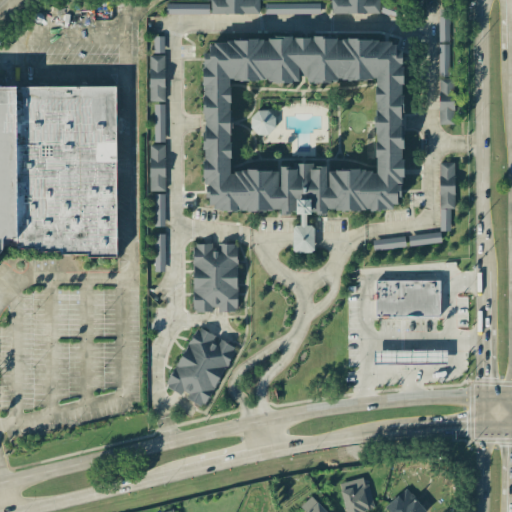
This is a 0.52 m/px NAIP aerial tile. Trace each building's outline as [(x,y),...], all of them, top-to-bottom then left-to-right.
[(210,0),(210,13),(259,14),(258,0),(210,0)] [(330,0),(331,13),(379,12),(379,0),(330,0)] [(166,13),(208,14),(209,4),(166,3),(166,13)] [(320,3),(265,3),(264,13),(319,14),(320,3)] [(438,41),(448,41),(449,9),(438,9),(438,41)] [(153,52),(163,52),(164,36),(153,36),(153,52)] [(202,210),(280,211),(280,213),(300,214),(299,226),(292,225),(292,252),(313,253),(313,225),(305,225),(306,213),(326,214),(326,209),(399,211),(403,51),(395,51),(395,41),(206,37),(202,210)] [(437,44),(438,76),(449,76),(448,44),(437,44)] [(163,101),(164,55),(149,55),(148,101),(163,101)] [(438,124),(453,124),(454,78),(439,78),(438,124)] [(3,246),(2,248),(1,250),(0,251),(0,85),(115,85),(116,256),(88,257),(88,253),(60,254),(60,251),(38,251),(38,248),(17,248),(17,246),(3,246)] [(165,142),(164,104),(153,104),(154,142),(165,142)] [(149,191),(164,191),(164,145),(149,145),(149,191)] [(439,230),(450,230),(449,209),(454,209),(453,162),(438,162),(439,230)] [(164,194),(153,194),(154,226),(165,226),(164,194)] [(441,242),(440,232),(407,235),(408,245),(441,242)] [(153,271),(164,272),(165,234),(154,233),(153,271)] [(405,246),(404,235),(372,240),(373,251),(405,246)] [(193,312),(212,311),(237,310),(237,244),(214,244),(192,244),(193,312)] [(375,280),(440,280),(440,317),(375,316),(375,280)] [(166,387),(184,395),(182,397),(205,408),(235,347),(213,337),(214,335),(196,326),(166,387)] [(448,351),(375,351),(375,363),(448,364),(448,351)] [(338,483),(345,511),(361,511),(373,508),(365,477),(338,483)] [(382,506),(386,511),(424,511),(407,488),(382,506)]
